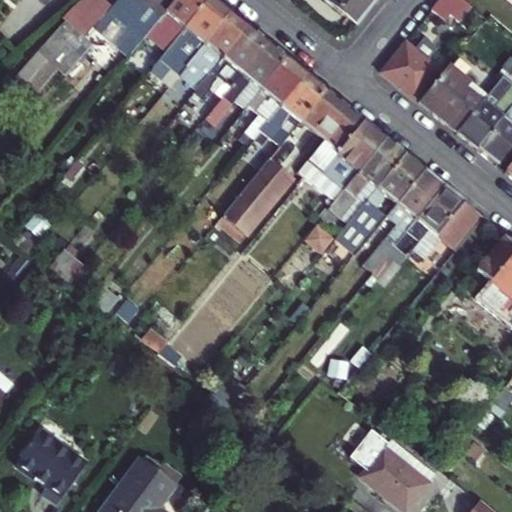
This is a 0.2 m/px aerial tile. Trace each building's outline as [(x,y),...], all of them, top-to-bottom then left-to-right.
[(83,0),(61,20),(65,23),(83,39),(92,29),(109,12),(112,8),(103,0),(83,0)] [(118,0),(112,8),(109,12),(142,39),(144,37),(174,0),(118,0)] [(174,0),(144,37),(165,53),(207,0),(174,0)] [(167,75),(175,80),(229,15),(218,6),(210,0),(207,0),(165,53),(152,68),(149,73),(160,82),(167,75)] [(372,0),(322,0),(353,25),(364,11),(372,0)] [(461,0),(437,0),(430,10),(444,21),(449,15),(458,23),(470,7),(461,0)] [(127,58),(132,51),(142,39),(109,12),(92,29),(127,58)] [(193,94),(246,29),(237,21),(229,15),(175,80),(193,94)] [(65,23),(38,53),(65,77),(91,46),(83,39),(65,23)] [(220,100),(265,44),(256,37),(246,29),(193,94),(191,96),(199,103),(209,91),(220,100)] [(152,68),(165,53),(144,37),(142,39),(132,51),(152,68)] [(415,50),(428,60),(438,49),(424,38),(415,50)] [(438,68),(428,60),(415,50),(406,43),(381,74),(396,86),(413,100),(438,68)] [(265,44),(220,100),(209,113),(202,122),(210,129),(238,97),(248,106),(249,104),(285,60),(274,52),(265,44)] [(294,68),(285,60),(249,104),(259,113),(244,131),(253,138),(261,129),(304,76),(294,68)] [(437,119),(456,134),(483,102),(465,89),(470,84),(448,65),(418,103),(437,119)] [(281,145),(296,127),(324,92),(315,85),(304,76),(261,129),(281,145)] [(483,102),(502,118),(511,106),(511,86),(503,79),(487,97),(483,102)] [(487,97),(470,84),(465,89),(483,102),(487,97)] [(324,92),(296,127),(319,145),(347,111),(336,102),(324,92)] [(476,150),(502,118),(483,102),(456,134),(466,142),(476,150)] [(511,106),(502,118),(511,126),(511,106)] [(362,122),(347,111),(319,145),(306,161),(321,174),(362,122)] [(496,166),(511,146),(511,126),(502,118),(476,150),(485,158),(496,166)] [(362,122),(321,174),(343,191),(385,141),(373,132),(362,122)] [(354,200),(362,207),(404,156),(394,148),(385,141),(343,191),(322,217),(333,227),(354,200)] [(404,156),(362,207),(334,242),(353,258),(387,217),(423,172),(413,163),(404,156)] [(291,181),(268,161),(221,218),(245,238),(291,181)] [(433,180),(423,172),(387,217),(396,224),(385,238),(395,247),(443,188),(433,180)] [(435,241),(453,255),(482,220),(460,202),(443,188),(395,247),(415,264),(435,241)] [(320,256),(332,240),(315,227),(303,244),(320,256)] [(476,271),(490,282),(511,256),(511,244),(504,238),(476,271)] [(84,265),(65,248),(48,268),(67,285),(69,284),(82,267),(84,265)] [(511,256),(490,282),(489,284),(511,302),(511,256)] [(98,281),(82,267),(69,284),(85,297),(98,281)] [(511,302),(489,284),(474,303),(511,333),(511,302)] [(106,286),(93,303),(106,314),(119,298),(106,286)] [(0,401),(17,380),(0,366),(0,401)] [(365,471),(359,478),(402,511),(403,511),(426,483),(383,448),(387,443),(369,430),(348,457),(365,471)] [(41,434),(16,467),(47,491),(43,496),(56,506),(85,468),(41,434)] [(387,443),(383,448),(426,483),(433,474),(390,439),(387,443)] [(143,457),(138,463),(156,475),(161,469),(143,457)] [(107,503),(101,511),(160,511),(159,510),(181,478),(163,465),(161,469),(156,475),(138,463),(109,505),(107,503)] [(488,511),(477,503),(469,511),(488,511)]
